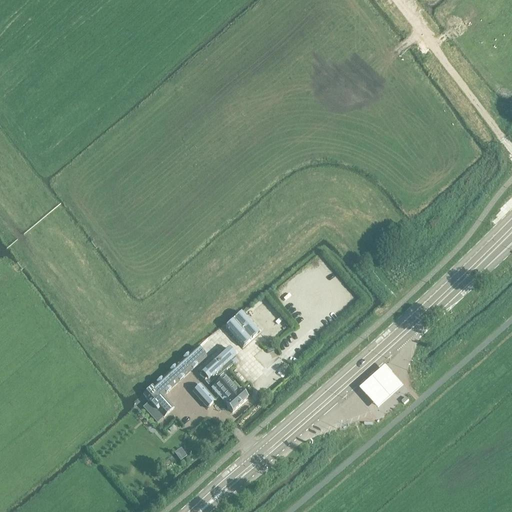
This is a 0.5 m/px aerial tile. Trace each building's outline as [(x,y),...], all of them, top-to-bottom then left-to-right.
[(242,314),(225,329),(243,348),(259,333),(242,314)] [(197,348),(143,395),(150,403),(144,408),(157,423),(173,409),(163,397),(206,358),(197,348)] [(202,374),(199,377),(208,387),(233,364),(230,361),(235,357),(228,349),(201,373),(202,374)] [(386,366),(360,388),(378,409),(404,387),(386,366)] [(225,378),(212,390),(218,397),(226,406),(232,413),(247,400),(241,392),(239,394),(225,378)] [(201,386),(193,393),(206,409),(215,402),(201,386)] [(175,452),(181,461),(188,456),(182,448),(175,452)]
